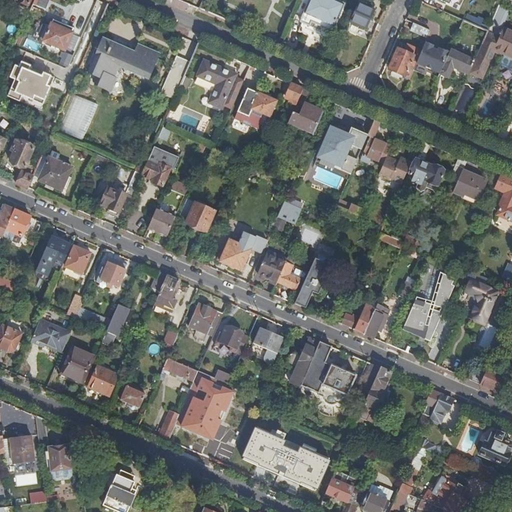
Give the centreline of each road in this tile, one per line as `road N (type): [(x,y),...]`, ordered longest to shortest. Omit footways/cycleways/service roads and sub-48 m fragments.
road 1 (residential): [(0,190),(511,413)]
road 2 (residential): [(0,385),(287,511)]
road 3 (residential): [(360,97),(138,0)]
road 4 (residential): [(511,161),(360,97)]
